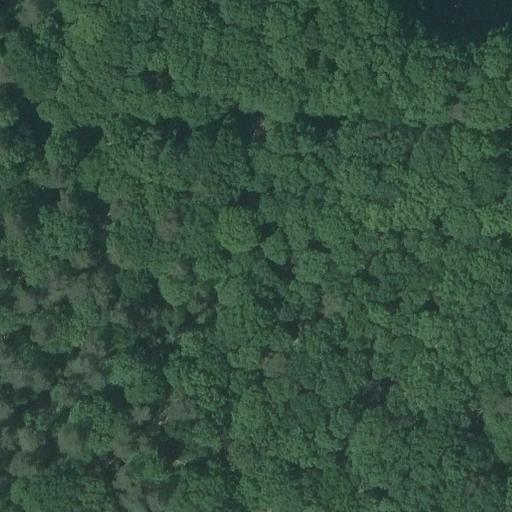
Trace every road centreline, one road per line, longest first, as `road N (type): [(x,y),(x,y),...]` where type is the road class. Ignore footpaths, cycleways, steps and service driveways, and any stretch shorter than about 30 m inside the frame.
road 1 (track): [(0,106),(511,108)]
road 2 (track): [(0,147),(17,142),(221,165),(281,160),(308,150),(346,95),(364,80),(402,69),(419,47)]
road 3 (track): [(117,0),(33,104)]
